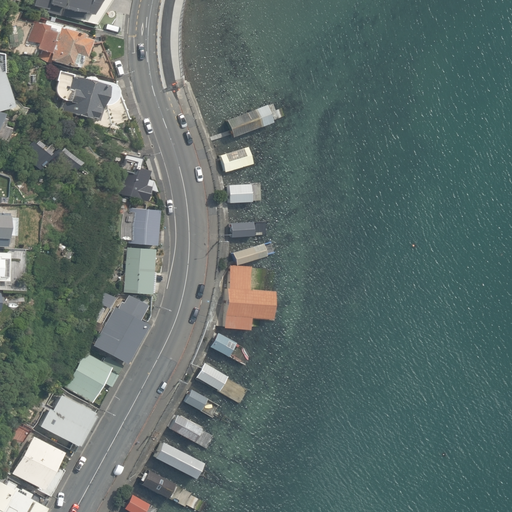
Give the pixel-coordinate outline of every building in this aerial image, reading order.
[(43,0),(42,7),(58,11),(60,0),(43,0)] [(71,0),(69,10),(95,17),(99,0),(71,0)] [(55,31),(31,24),(26,41),(34,43),(32,49),(49,54),(47,62),(67,67),(70,56),(80,58),(85,41),(78,39),(79,35),(55,28),(55,31)] [(0,69),(0,108),(14,104),(5,72),(1,73),(0,69)] [(107,85),(70,75),(60,111),(97,121),(107,85)] [(261,105),(220,121),(227,139),(268,124),(261,105)] [(19,152),(59,181),(75,159),(55,144),(48,153),(29,139),(19,152)] [(245,147),(216,156),(221,172),(250,164),(245,147)] [(150,177),(122,168),(115,193),(142,201),(150,177)] [(247,185),(224,185),(224,203),(248,203),(247,185)] [(156,210),(129,207),(125,243),(152,246),(156,210)] [(11,213),(0,212),(0,246),(10,247),(11,213)] [(249,222),(227,223),(227,238),(249,237),(249,222)] [(258,244),(228,252),(231,264),(261,256),(258,244)] [(150,250),(123,248),(120,293),(146,295),(150,250)] [(10,253),(0,252),(0,279),(10,280),(10,253)] [(224,288),(222,288),(219,328),(245,330),(246,319),(268,320),(270,292),(245,290),(247,266),(226,265),(224,288)] [(112,309),(91,346),(122,364),(144,326),(136,321),(145,307),(124,295),(115,310),(112,309)] [(231,343),(213,333),(205,347),(224,357),(231,343)] [(82,352),(61,388),(87,403),(108,367),(82,352)] [(223,376),(200,362),(191,377),(214,391),(223,376)] [(204,399),(187,389),(180,402),(197,412),(204,399)] [(85,412),(57,398),(52,407),(48,405),(39,424),(57,434),(55,438),(69,444),(85,412)] [(198,428),(173,415),(165,429),(190,442),(198,428)] [(32,434),(11,472),(42,489),(63,451),(32,434)] [(198,462),(157,441),(149,457),(190,478),(198,462)] [(172,483),(143,468),(135,484),(164,499),(172,483)] [(41,511),(45,506),(0,481),(0,511),(41,511)] [(139,511),(144,503),(127,494),(119,508),(125,511),(139,511)]
